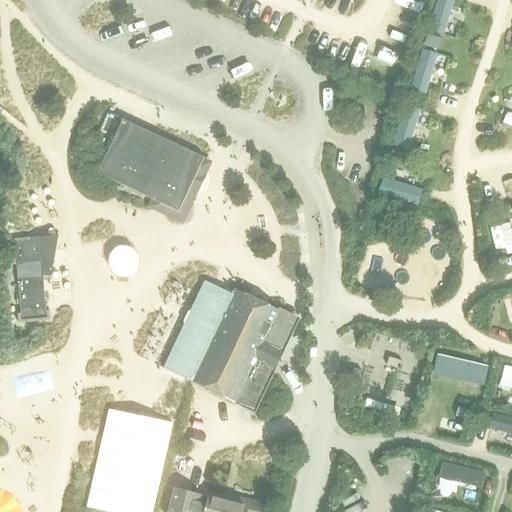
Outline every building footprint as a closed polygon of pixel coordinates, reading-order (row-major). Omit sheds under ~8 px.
[(122,120),(96,174),(178,212),(203,158),(122,120)] [(379,206),(377,212),(385,214),(386,208),(379,206)] [(29,238),(10,240),(12,265),(16,265),(20,314),(17,314),(18,323),(49,320),(48,311),(44,311),(41,277),(50,276),(58,236),(29,239),(29,238)] [(163,368),(253,411),(285,343),(278,340),(289,316),(236,290),(233,296),(204,282),(163,368)] [(149,511),(168,422),(106,409),(86,506),(117,511),(149,511)] [(186,428),(182,438),(190,441),(193,430),(186,428)] [(259,511),(261,504),(233,497),(232,503),(208,496),(208,498),(199,496),(199,495),(174,488),(167,511),(259,511)]
